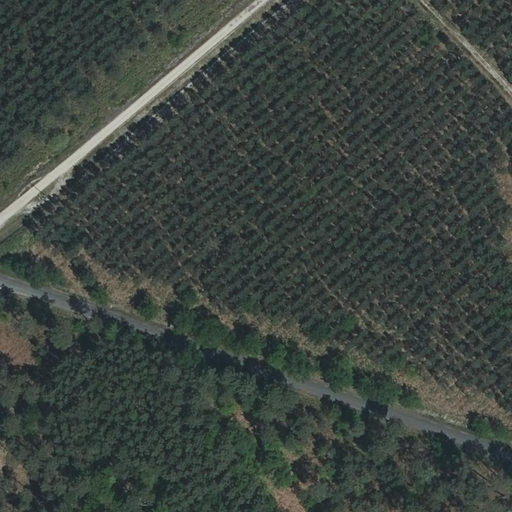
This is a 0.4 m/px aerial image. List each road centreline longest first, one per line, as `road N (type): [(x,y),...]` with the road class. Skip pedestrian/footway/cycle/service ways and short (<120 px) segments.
road 1 (tertiary): [(511,461),(0,286)]
road 2 (track): [(0,218),(259,0)]
